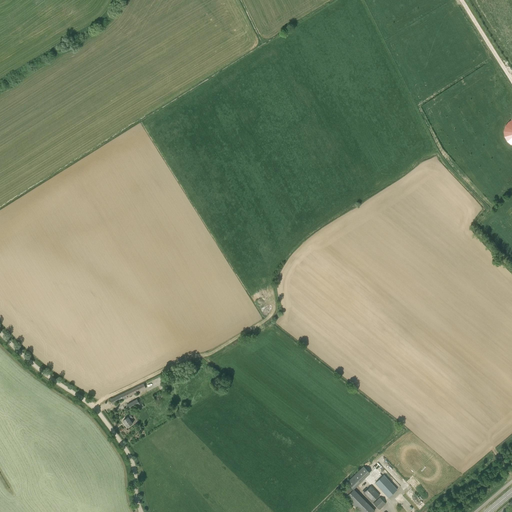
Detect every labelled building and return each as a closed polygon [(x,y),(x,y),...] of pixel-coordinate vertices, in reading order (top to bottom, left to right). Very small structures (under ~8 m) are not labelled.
[(112,405),(146,388),(143,384),(110,399),(112,405)] [(131,410),(137,407),(139,410),(144,407),(143,404),(141,405),(137,399),(128,404),(131,410)] [(128,427),(133,423),(130,419),(132,417),(130,414),(127,417),(127,418),(123,421),(128,427)] [(370,473),(363,466),(360,470),(367,476),(370,473)] [(374,483),(388,498),(397,489),(384,475),(374,483)] [(371,486),(363,493),(372,502),(380,495),(371,486)] [(353,490),(346,497),(347,498),(360,511),(373,511),(375,511),(354,489),(353,490)] [(373,503),(379,510),(386,503),(380,497),(373,503)]
